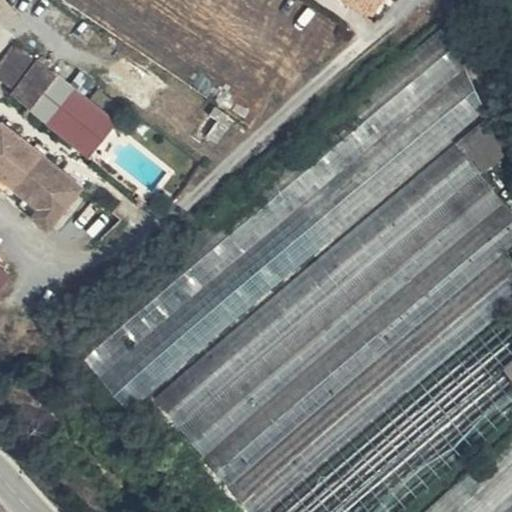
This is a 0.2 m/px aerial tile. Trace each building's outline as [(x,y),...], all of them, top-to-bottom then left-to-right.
[(62,0),(138,53),(249,131),(274,96),(281,100),(307,63),(316,68),(341,31),(297,0),(62,0)] [(343,0),(369,18),(383,0),(343,0)] [(179,273),(86,351),(132,405),(178,366),(159,395),(258,511),(265,511),(376,419),(401,435),(388,455),(392,464),(377,470),(395,482),(402,489),(417,465),(437,478),(511,415),(511,344),(496,326),(511,301),(511,255),(506,249),(511,243),(511,203),(459,141),(431,153),(486,107),(448,22),(394,68),(378,93),(383,99),(290,177),(224,206),(179,273)] [(0,80),(9,88),(31,60),(13,45),(0,60),(0,80)] [(155,103),(166,77),(117,56),(106,82),(155,103)] [(36,63),(31,60),(9,88),(14,92),(36,63)] [(120,120),(63,73),(34,111),(92,157),(120,120)] [(0,174),(3,177),(32,201),(59,224),(86,188),(7,122),(0,130),(0,174)] [(470,148),(474,162),(504,153),(498,133),(480,139),(482,145),(470,148)] [(59,224),(32,201),(24,212),(50,235),(59,224)] [(511,511),(511,435),(421,511),(511,511)]
